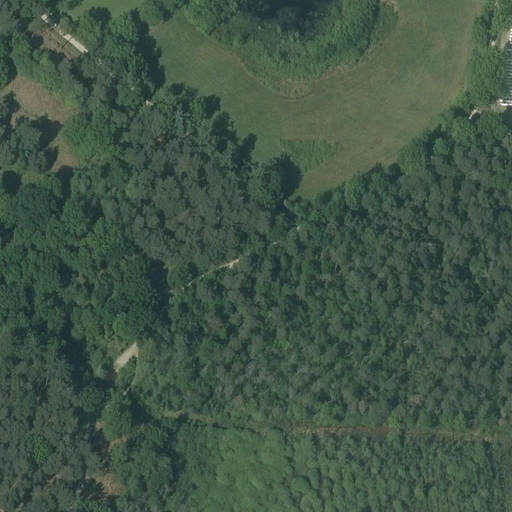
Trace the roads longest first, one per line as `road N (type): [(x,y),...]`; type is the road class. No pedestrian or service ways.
road 1 (track): [(297,232),(21,0)]
road 2 (track): [(297,232),(401,179),(474,111)]
road 3 (track): [(67,511),(92,415),(157,319)]
road 4 (track): [(157,319),(205,278),(297,232)]
